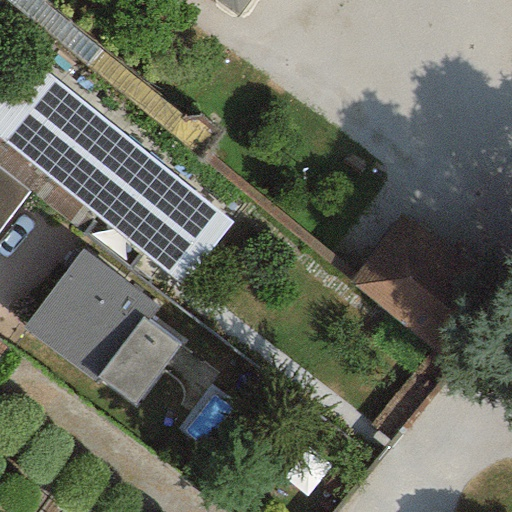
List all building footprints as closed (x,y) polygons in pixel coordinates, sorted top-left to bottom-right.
[(247,0),(209,0),(234,18),(247,0)] [(15,49),(0,66),(0,138),(178,285),(228,225),(15,49)] [(0,170),(0,227),(26,192),(0,170)] [(502,296),(403,224),(353,292),(452,364),(502,296)] [(156,309),(80,250),(18,329),(90,384),(95,377),(132,406),(177,348),(144,323),(156,309)]
